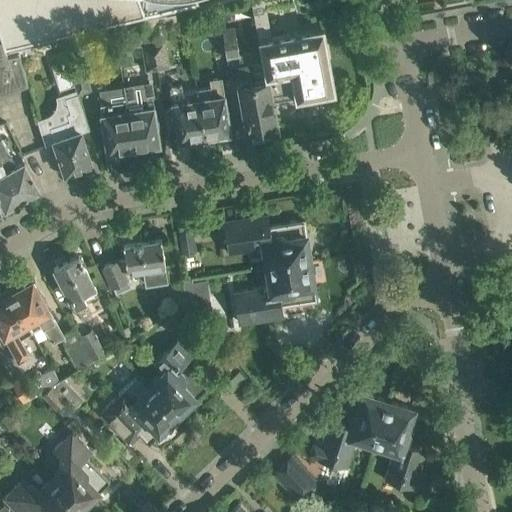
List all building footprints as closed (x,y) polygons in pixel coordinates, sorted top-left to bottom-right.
[(0,0),(0,34),(3,43),(186,0),(0,0)] [(253,0),(250,1),(251,3),(266,81),(269,101),(295,97),(296,99),(334,92),(322,28),(271,38),(264,0),(253,0)] [(150,26),(139,27),(141,41),(153,39),(150,26)] [(222,28),(226,58),(239,56),(235,26),(222,28)] [(0,94),(27,84),(20,60),(18,53),(7,55),(6,52),(3,43),(0,34),(0,94)] [(153,39),(157,68),(169,66),(164,38),(153,39)] [(145,70),(157,68),(153,39),(141,41),(145,70)] [(30,47),(6,52),(7,55),(18,53),(20,60),(33,56),(30,47)] [(74,87),(75,89),(76,94),(77,94),(91,89),(79,51),(64,57),(66,61),(74,87)] [(66,61),(50,66),(59,92),(74,87),(66,61)] [(251,84),(248,65),(237,67),(248,128),(273,124),(269,101),(266,81),(254,83),(251,84)] [(196,89),(204,136),(206,135),(209,137),(215,136),(217,133),(229,132),(220,77),(209,79),(210,86),(196,89)] [(151,83),(123,88),(125,100),(132,147),(136,146),(136,148),(147,146),(147,145),(158,143),(155,123),(151,95),(153,95),(151,83)] [(196,89),(182,91),(181,83),(170,85),(178,140),(190,138),(193,140),(199,139),(201,136),(204,136),(196,89)] [(75,89),(55,96),(56,98),(56,99),(56,100),(56,101),(56,102),(56,104),(56,106),(55,108),(53,110),(53,111),(51,113),(49,114),(48,115),(47,115),(36,119),(45,146),(54,143),(64,174),(82,167),(84,168),(89,166),(90,164),(91,164),(80,132),(89,129),(77,94),(76,94),(75,89)] [(125,100),(99,104),(107,151),(119,149),(120,151),(130,149),(130,147),(132,147),(125,100)] [(0,137),(0,160),(22,199),(28,195),(29,197),(38,192),(37,190),(39,189),(29,172),(23,161),(16,165),(0,137)] [(22,199),(0,160),(0,209),(3,207),(4,209),(7,207),(8,209),(16,204),(16,202),(22,199)] [(269,225),(267,215),(223,222),(228,255),(265,249),(268,267),(310,261),(306,235),(304,220),(269,225)] [(195,252),(194,247),(191,227),(178,229),(182,254),(195,252)] [(143,269),(145,285),(167,281),(161,239),(123,245),(125,259),(118,260),(117,259),(103,266),(112,286),(113,285),(115,291),(129,285),(122,272),(143,269)] [(78,255),(53,268),(62,286),(75,310),(76,309),(86,304),(84,301),(98,293),(96,289),(94,285),(87,273),(78,255)] [(283,315),(281,305),(317,299),(314,284),(313,284),(310,261),(268,267),(271,287),(234,293),(238,322),(283,315)] [(206,279),(192,281),(194,294),(208,292),(206,279)] [(8,290),(31,331),(42,325),(52,342),(63,336),(32,280),(22,286),(18,284),(8,290)] [(0,329),(18,362),(29,356),(19,338),(31,331),(8,290),(0,294),(0,329)] [(93,360),(104,353),(93,330),(80,336),(81,339),(80,339),(81,341),(82,341),(93,360)] [(177,415),(206,387),(183,363),(193,354),(177,338),(154,359),(155,366),(161,372),(148,385),(138,374),(177,415)] [(81,341),(80,339),(66,347),(65,348),(77,369),(93,360),(82,341),(81,341)] [(25,374),(11,381),(23,401),(50,386),(58,378),(52,367),(28,380),(25,374)] [(138,374),(124,389),(98,413),(127,441),(136,432),(148,443),(177,415),(138,374)] [(61,378),(52,386),(60,394),(68,385),(61,378)] [(52,386),(41,395),(55,408),(55,409),(65,399),(60,394),(52,386)] [(387,401),(363,393),(357,412),(352,414),(349,425),(329,419),(322,440),(315,438),(309,456),(346,467),(355,436),(375,442),(387,401)] [(418,471),(425,450),(406,443),(409,432),(406,427),(412,409),(387,401),(375,442),(393,448),(384,479),(421,491),(426,473),(418,471)] [(109,480),(86,456),(92,451),(71,430),(53,448),(56,451),(57,459),(63,466),(52,477),(81,508),(109,480)] [(297,497),(315,480),(290,456),(273,472),(297,497)] [(76,511),(81,508),(52,477),(39,489),(33,483),(25,482),(21,478),(2,497),(16,511),(11,511),(4,503),(0,506),(0,511),(76,511)]
